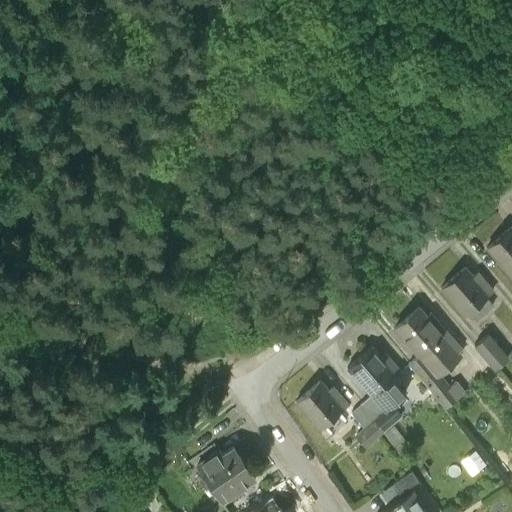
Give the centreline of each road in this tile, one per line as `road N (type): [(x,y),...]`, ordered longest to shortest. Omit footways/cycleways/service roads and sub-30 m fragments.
road 1 (residential): [(326,511),(245,394),(511,177)]
road 2 (track): [(0,498),(201,383)]
road 3 (track): [(0,317),(129,351),(201,383)]
